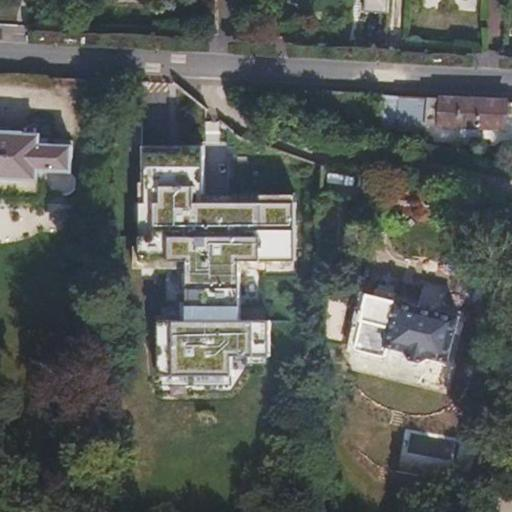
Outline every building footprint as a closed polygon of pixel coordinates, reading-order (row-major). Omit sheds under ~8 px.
[(364,0),(364,13),(389,14),(389,0),(364,0)] [(511,117),(511,100),(437,95),(435,124),(504,129),(505,122),(511,123),(511,117)] [(398,142),(420,143),(421,130),(400,128),(398,142)] [(0,196),(35,197),(37,196),(40,197),(45,191),(66,193),(67,189),(79,189),(76,187),(77,180),(79,179),(70,174),(72,141),(53,139),(53,145),(50,145),(50,140),(40,139),(39,134),(0,131),(0,196)] [(233,355),(271,355),(271,319),(241,320),(241,260),(297,260),(296,200),(205,201),(205,145),(184,145),(184,151),(146,151),(146,201),(141,201),(141,260),(189,260),(189,320),(160,320),(160,374),(233,374),(233,355)] [(361,177),(324,174),(319,268),(354,270),(361,177)] [(323,274),(320,294),(331,295),(333,274),(323,274)] [(449,369),(456,341),(459,325),(388,310),(389,303),(372,300),(371,304),(365,302),(361,319),(357,318),(356,325),(360,326),(355,353),(355,355),(356,356),(359,359),(385,364),(392,362),(392,357),(409,361),(411,367),(423,370),(430,365),(449,369)] [(459,325),(456,341),(461,341),(464,326),(459,325)]
